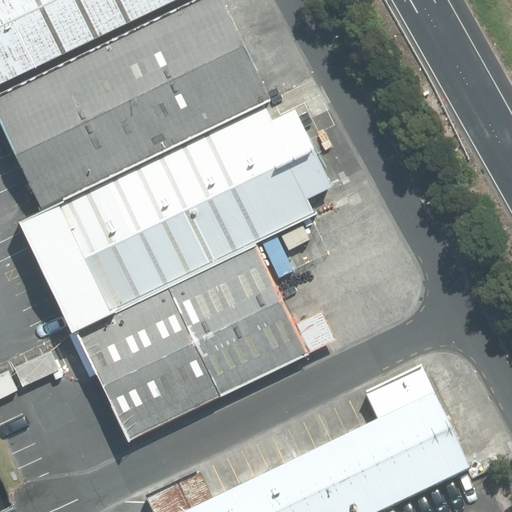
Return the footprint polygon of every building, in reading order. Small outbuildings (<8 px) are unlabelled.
[(0,0),(0,89),(3,97),(203,0),(0,0)] [(252,0),(203,0),(3,97),(41,175),(61,215),(301,99),(252,0)] [(301,99),(61,215),(51,220),(101,323),(279,237),(351,203),(301,99)] [(279,237),(101,323),(158,440),(336,354),(279,237)] [(162,497),(169,511),(407,511),(493,473),(445,368),(379,398),(391,423),(226,498),(215,473),(162,497)]
